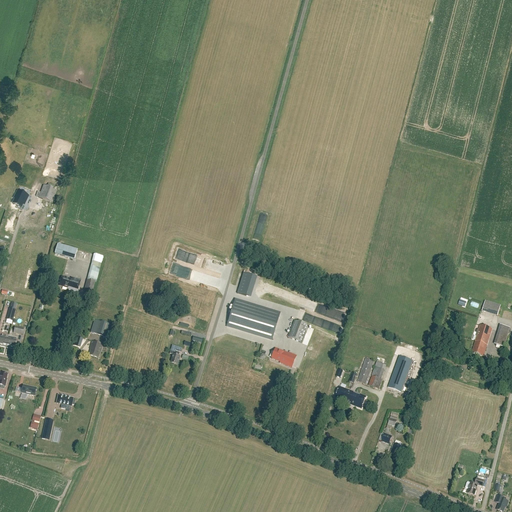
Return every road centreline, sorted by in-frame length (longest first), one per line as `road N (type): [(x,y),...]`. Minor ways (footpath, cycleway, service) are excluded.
road 1 (unclassified): [(188,408),(306,0)]
road 2 (secondary): [(188,408),(463,511)]
